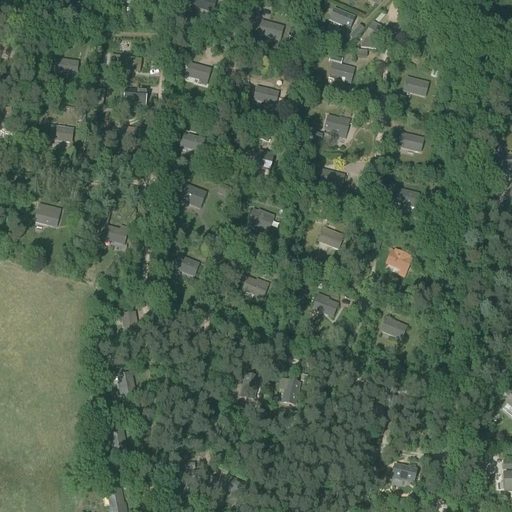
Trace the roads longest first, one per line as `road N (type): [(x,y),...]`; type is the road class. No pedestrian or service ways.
road 1 (track): [(173,0),(151,310),(165,322),(449,409)]
road 2 (track): [(439,511),(474,88),(466,61),(405,0)]
road 3 (track): [(178,326),(154,465),(178,511)]
road 4 (track): [(427,18),(388,57),(378,164)]
road 5 (track): [(0,175),(156,187)]
road 6 (track): [(242,0),(229,123)]
